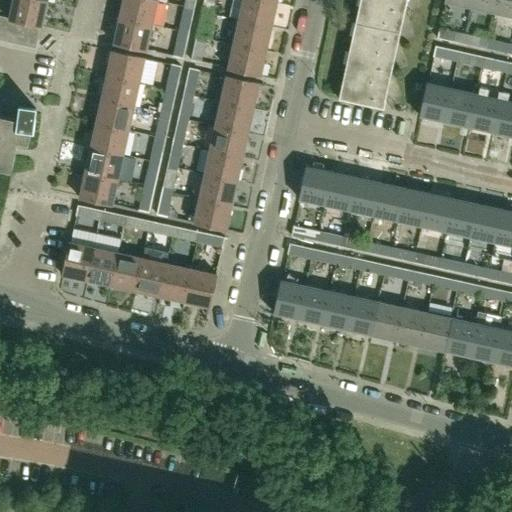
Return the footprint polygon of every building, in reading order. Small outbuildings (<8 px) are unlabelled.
[(42,0),(12,0),(8,18),(9,19),(19,21),(30,23),(41,26),(43,26),(48,1),(42,0)] [(152,25),(158,1),(153,0),(122,0),(118,18),(152,25)] [(195,0),(185,0),(184,7),(194,9),(195,0)] [(203,0),(202,11),(211,13),(214,0),(203,0)] [(277,2),(268,0),(241,0),(238,18),(272,26),(277,2)] [(398,19),(402,20),(404,11),(400,10),(402,0),(360,0),(358,10),(363,11),(361,23),(356,22),(352,39),(357,41),(354,52),(349,51),(345,69),(350,70),(347,82),(342,81),(339,98),(383,108),(385,100),(380,99),(385,78),(389,79),(391,70),(387,70),(391,48),(396,49),(397,41),(393,40),(398,19)] [(471,0),(470,7),(494,13),(496,0),(471,0)] [(511,0),(496,0),(494,13),(511,16),(511,0)] [(179,31),(188,33),(194,9),(184,7),(179,31)] [(211,13),(202,11),(196,35),(206,37),(211,13)] [(0,38),(4,40),(9,19),(8,18),(0,16),(0,38)] [(152,25),(118,18),(113,42),(147,50),(152,25)] [(233,43),(267,50),(272,26),(238,18),(233,43)] [(9,19),(4,40),(15,42),(19,21),(9,19)] [(25,45),(30,23),(19,21),(15,42),(25,45)] [(30,23),(25,45),(36,47),(41,26),(30,23)] [(440,29),(438,39),(462,44),(464,34),(440,29)] [(188,33),(179,31),(173,56),(183,58),(188,33)] [(486,49),(488,40),(464,34),(462,44),(486,49)] [(206,37),(196,35),(191,60),(200,62),(206,37)] [(511,55),(511,47),(511,44),(488,40),(486,49),(511,55)] [(267,50),(233,43),(227,68),(261,75),(267,50)] [(434,57),(458,62),(460,53),(436,47),(434,57)] [(145,58),(111,50),(106,75),(140,83),(145,58)] [(458,62),(482,67),(484,58),(460,53),(458,62)] [(482,67),(506,73),(508,63),(484,58),(482,67)] [(181,66),(171,64),(166,88),(176,91),(181,66)] [(189,67),(183,92),(193,94),(199,70),(189,67)] [(106,75),(100,99),(134,107),(140,83),(106,75)] [(259,83),(225,75),(220,100),(254,108),(259,83)] [(452,87),(427,82),(420,116),(445,121),(452,87)] [(469,127),(476,93),(452,87),(445,121),(469,127)] [(161,113),(170,115),(176,91),(166,88),(161,113)] [(188,119),(193,94),(183,92),(178,116),(188,119)] [(469,127),(493,132),(501,98),(476,93),(469,127)] [(511,136),(511,100),(501,98),(493,132),(511,136)] [(95,124),(129,131),(134,107),(100,99),(95,124)] [(220,100),(214,124),(249,132),(254,108),(220,100)] [(5,121),(0,119),(0,167),(10,170),(17,141),(28,143),(31,130),(33,131),(36,109),(19,106),(17,122),(5,121)] [(170,115),(161,113),(155,137),(165,139),(170,115)] [(173,141),(183,143),(188,119),(178,116),(173,141)] [(90,148),(124,155),(129,131),(95,124),(90,148)] [(243,156),(249,132),(214,124),(209,149),(243,156)] [(150,161),(160,163),(165,139),(155,137),(150,161)] [(167,165),(177,167),(183,143),(173,141),(167,165)] [(90,148),(84,172),(118,179),(124,155),(90,148)] [(243,156),(209,149),(204,173),(238,180),(243,156)] [(145,185),(154,187),(160,163),(150,161),(145,185)] [(162,189),(172,191),(177,167),(167,165),(162,189)] [(332,170),(307,165),(299,199),(324,205),(332,170)] [(348,210),(356,176),(332,170),(324,205),(348,210)] [(118,179),(84,172),(79,197),(113,204),(118,179)] [(198,197),(233,205),(238,180),(204,173),(198,197)] [(348,210),(373,215),(380,181),(356,176),(348,210)] [(404,186),(380,181),(373,215),(397,221),(404,186)] [(154,187),(145,185),(139,210),(149,212),(154,187)] [(421,226),(429,192),(404,186),(397,221),(421,226)] [(172,191),(162,189),(157,214),(166,216),(172,191)] [(453,197),(429,192),(421,226),(445,231),(453,197)] [(227,229),(233,205),(198,197),(193,222),(227,229)] [(477,202),(453,197),(445,231),(469,237),(477,202)] [(494,242),(501,208),(477,202),(469,237),(494,242)] [(76,215),(101,220),(103,210),(78,205),(76,215)] [(511,210),(501,208),(494,242),(511,245),(511,210)] [(103,210),(101,220),(125,225),(127,216),(103,210)] [(151,221),(127,216),(125,225),(149,231),(151,221)] [(151,221),(149,231),(173,236),(175,226),(151,221)] [(175,226),(173,236),(198,241),(200,231),(175,226)] [(292,236),(316,242),(318,232),(294,227),(292,236)] [(198,241),(222,247),(225,237),(200,231),(198,241)] [(316,242),(340,247),(342,238),(318,232),(316,242)] [(342,238),(340,247),(365,252),(367,243),(342,238)] [(95,246),(70,241),(62,275),(87,280),(95,246)] [(391,248),(367,243),(365,252),(389,258),(391,248)] [(314,250),(289,245),(287,255),(312,260),(314,250)] [(95,246),(87,280),(111,286),(119,252),(95,246)] [(413,263),(415,253),(391,248),(389,258),(413,263)] [(314,250),(312,260),(336,265),(338,256),(314,250)] [(119,252),(111,286),(136,291),(143,257),(119,252)] [(440,259),(415,253),(413,263),(438,268),(440,259)] [(338,256),(336,265),(360,271),(363,261),(338,256)] [(167,262),(143,257),(136,291),(160,296),(167,262)] [(462,274),(464,264),(440,259),(438,268),(462,274)] [(363,261),(360,271),(385,276),(387,266),(363,261)] [(160,296),(184,302),(192,268),(167,262),(160,296)] [(489,269),(464,264),(462,274),(487,279),(489,269)] [(387,266),(385,276),(409,281),(411,272),(387,266)] [(192,268),(184,302),(209,307),(216,273),(192,268)] [(511,284),(511,279),(511,274),(489,269),(487,279),(511,284)] [(411,272),(409,281),(434,287),(436,277),(411,272)] [(436,277),(434,287),(458,292),(460,282),(436,277)] [(306,285),(282,279),(274,313),(299,319),(306,285)] [(460,282),(458,292),(482,297),(484,288),(460,282)] [(306,285),(299,319),(323,324),(331,290),(306,285)] [(484,288),(482,297),(507,303),(509,293),(484,288)] [(347,330),(355,295),(331,290),(323,324),(347,330)] [(372,335),(379,301),(355,295),(347,330),(372,335)] [(379,301),(372,335),(396,340),(403,306),(379,301)] [(396,340),(420,346),(428,312),(403,306),(396,340)] [(444,351),(452,317),(428,312),(420,346),(444,351)] [(444,351),(468,356),(476,322),(452,317),(444,351)] [(500,328),(476,322),(468,356),(493,362),(500,328)] [(511,330),(500,328),(493,362),(511,366),(511,330)] [(312,511),(288,500),(285,506),(297,511),(312,511)] [(207,511),(150,502),(148,511),(207,511)]
